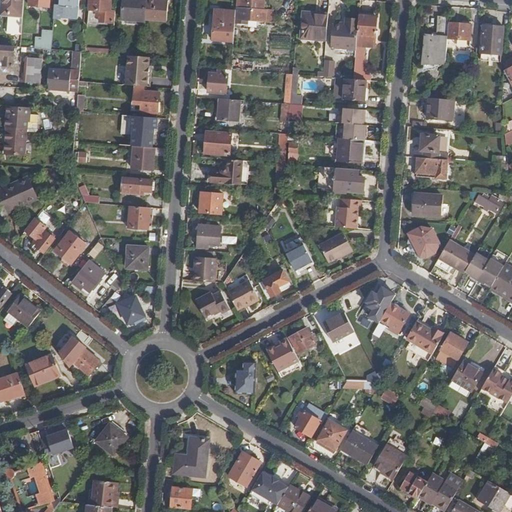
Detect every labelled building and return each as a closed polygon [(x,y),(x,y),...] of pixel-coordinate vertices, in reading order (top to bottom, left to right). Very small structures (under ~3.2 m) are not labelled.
[(23,34),(25,0),(4,0),(3,15),(12,16),(10,30),(13,34),(23,34)] [(61,0),(61,5),(59,17),(63,17),(79,19),(80,0),(61,0)] [(91,0),(90,13),(112,14),(113,0),(91,0)] [(148,0),(125,0),(124,21),(147,23),(147,19),(148,0)] [(171,0),(169,0),(148,0),(147,19),(169,21),(171,0)] [(242,0),(242,9),(238,8),(238,11),(237,24),(249,25),(249,28),(262,29),(262,22),(267,22),(268,11),(265,10),(265,1),(257,0),(256,0),(249,0),(242,0)] [(235,37),(237,24),(238,11),(217,9),(215,35),(215,41),(229,42),(229,36),(235,37)] [(326,40),(329,13),(318,12),(318,14),(304,13),(302,35),(316,37),(316,39),(326,40)] [(377,16),(359,15),(358,22),(357,34),(376,36),(377,16)] [(449,22),(450,16),(438,15),(437,35),(425,35),(423,61),(446,63),(448,39),(449,22)] [(357,34),(358,22),(345,21),(346,26),(334,25),(332,47),(335,47),(356,49),(357,45),(357,34)] [(473,25),(449,22),(448,39),(471,41),(473,25)] [(483,55),(502,55),(503,27),(485,25),(483,55)] [(45,48),(53,49),(54,33),(44,32),(44,38),(43,48),(45,48)] [(375,46),(376,36),(357,34),(357,45),(365,45),(375,46)] [(365,55),(365,45),(357,45),(356,49),(356,55),(354,78),(366,79),(366,74),(364,73),(366,55),(365,55)] [(17,49),(0,47),(0,59),(6,60),(6,66),(16,67),(17,49)] [(80,82),(83,51),(74,51),(72,74),(51,73),(49,93),(71,95),(71,91),(79,92),(80,86),(80,82)] [(150,71),(151,57),(144,56),(130,55),(128,74),(127,86),(138,86),(146,87),(149,87),(150,71)] [(501,63),(502,55),(483,55),(482,62),(501,63)] [(27,82),(42,83),(44,58),(29,57),(27,82)] [(234,61),(233,69),(252,71),(253,63),(248,63),(249,59),(245,58),(244,61),(234,61)] [(324,73),(323,76),(333,77),(334,61),(325,61),(324,73)] [(219,74),(212,73),(210,92),(228,93),(230,75),(227,74),(219,74)] [(354,78),(346,78),(344,99),(365,101),(367,80),(366,79),(354,78)] [(160,114),(162,94),(145,93),(146,87),(138,86),(137,99),(136,105),(144,105),(143,112),(160,114)] [(441,98),(443,98),(444,92),(431,90),(430,97),(441,98)] [(439,118),(441,98),(430,97),(423,97),(422,117),(439,118)] [(223,98),(222,119),(241,121),(242,108),(242,100),(223,98)] [(449,119),(450,99),(443,98),(441,98),(439,118),(449,119)] [(136,105),(137,99),(134,99),(133,111),(143,112),(144,105),(136,105)] [(290,121),(292,104),(287,103),(284,103),(282,120),(290,121)] [(18,106),(9,105),(7,125),(9,125),(9,135),(27,136),(28,129),(29,121),(31,121),(31,113),(32,107),(18,106)] [(365,109),(345,108),(344,123),(346,123),(345,138),(364,140),(365,140),(366,124),(363,124),(365,109)] [(29,121),(28,129),(37,130),(39,128),(40,114),(31,113),(31,121),(29,121)] [(157,139),(159,118),(142,116),(141,138),(157,139)] [(282,120),(282,133),(285,133),(290,133),(290,121),(282,120)] [(346,123),(344,123),(338,123),(337,138),(340,138),(345,138),(346,123)] [(445,152),(447,129),(432,128),(432,135),(440,136),(439,152),(445,152)] [(224,153),(226,134),(207,132),(206,152),(224,153)] [(296,134),(290,133),(289,147),(290,147),(290,162),(297,163),(299,143),(293,142),(293,136),(301,137),(301,138),(309,138),(309,135),(296,134)] [(27,136),(9,135),(7,153),(25,154),(27,136)] [(445,160),(445,152),(439,152),(440,136),(432,135),(422,135),(421,150),(415,150),(415,157),(417,157),(445,160)] [(338,162),(362,164),(364,140),(345,138),(340,138),(338,162)] [(157,148),(137,146),(134,169),(155,171),(157,148)] [(87,162),(88,152),(80,152),(79,162),(87,162)] [(446,178),(447,160),(445,160),(417,157),(416,176),(446,178)] [(242,185),(244,161),(229,160),(228,168),(227,167),(225,168),(224,170),(224,173),(213,173),(212,183),(242,185)] [(285,194),(287,164),(279,164),(277,194),(285,194)] [(510,174),(509,164),(504,164),(499,164),(499,173),(510,174)] [(330,191),(334,191),(335,183),(330,178),(323,178),(323,167),(318,166),(317,188),(330,189),(330,191)] [(364,178),(361,178),(358,177),(358,170),(323,167),(323,178),(330,178),(335,183),(334,191),(334,192),(346,193),(346,192),(363,193),(364,178)] [(4,183),(0,185),(0,203),(1,203),(6,213),(38,199),(30,178),(16,184),(17,186),(8,190),(4,183)] [(123,179),(122,192),(143,194),(143,192),(150,192),(151,181),(123,179)] [(92,197),(87,186),(81,189),(87,204),(88,204),(102,205),(102,198),(92,197)] [(226,195),(205,193),(203,211),(224,213),(226,195)] [(506,201),(495,193),(491,199),(484,195),(482,197),(480,196),(475,202),(497,215),(506,201)] [(443,196),(415,194),(413,215),(440,217),(443,196)] [(362,210),(362,200),(341,199),(341,208),(338,208),(336,227),(358,229),(358,216),(359,210),(362,210)] [(152,208),(132,207),(130,228),(150,230),(152,208)] [(118,209),(118,220),(130,220),(130,210),(118,209)] [(273,227),(277,221),(271,217),(267,223),(273,227)] [(37,218),(25,233),(41,245),(39,248),(45,252),(56,238),(46,230),(48,226),(37,218)] [(259,229),(260,222),(247,221),(246,228),(259,229)] [(222,227),(200,225),(199,247),(210,247),(210,244),(221,244),(222,227)] [(421,228),(407,236),(410,243),(408,244),(412,252),(414,251),(418,258),(423,256),(424,259),(434,255),(435,252),(433,248),(440,245),(432,229),(426,233),(424,229),(421,228)] [(343,232),(320,244),(329,261),(343,254),(344,255),(354,250),(343,232)] [(73,233),(58,252),(73,263),(88,245),(73,233)] [(467,271),(477,254),(451,239),(439,258),(453,266),(454,265),(467,271)] [(304,242),(286,251),(295,269),(313,260),(304,242)] [(151,248),(130,246),(128,267),(149,269),(151,248)] [(490,261),(478,253),(477,254),(467,271),(473,275),(473,276),(478,280),(490,261)] [(199,257),(197,281),(216,283),(218,258),(199,257)] [(491,258),(490,261),(478,280),(485,284),(486,282),(493,286),(504,266),(505,266),(491,258)] [(86,266),(75,280),(91,293),(102,278),(86,266)] [(511,270),(504,266),(493,286),(490,290),(499,295),(501,292),(510,297),(509,300),(511,302),(511,270)] [(260,282),(269,299),(282,292),(280,286),(289,281),(284,270),(260,282)] [(229,292),(238,310),(260,298),(251,281),(229,292)] [(157,295),(158,287),(147,285),(147,294),(157,295)] [(383,320),(393,303),(398,295),(384,287),(380,294),(375,291),(368,303),(371,305),(368,309),(374,313),(371,317),(381,323),(383,320)] [(2,290),(0,288),(0,308),(12,294),(6,289),(5,289),(4,291),(2,290)] [(212,293),(197,301),(206,317),(220,310),(222,313),(231,308),(222,292),(214,296),(212,293)] [(499,295),(509,300),(510,297),(501,292),(499,295)] [(137,319),(146,315),(137,296),(120,303),(129,323),(137,319)] [(36,321),(42,313),(23,297),(10,312),(29,329),(36,321)] [(411,314),(393,303),(383,320),(401,330),(411,314)] [(336,342),(356,331),(346,312),(326,323),(336,342)] [(149,319),(146,315),(137,319),(139,323),(149,319)] [(418,321),(409,338),(434,353),(445,334),(435,328),(434,330),(418,321)] [(308,329),(292,338),(301,354),(317,345),(315,343),(319,341),(316,337),(313,339),(308,329)] [(453,371),(468,345),(451,335),(436,361),(453,371)] [(281,372),(301,361),(300,359),(289,337),(281,342),(282,344),(281,346),(280,348),(279,347),(277,347),(270,351),(281,372)] [(86,349),(75,362),(90,375),(101,362),(86,349)] [(54,356),(29,364),(37,384),(62,376),(54,356)] [(472,394),(485,373),(465,361),(452,383),(472,394)] [(243,370),(236,371),(235,395),(255,396),(256,364),(244,363),(243,370)] [(352,363),(345,367),(349,376),(356,372),(352,363)] [(494,369),(483,388),(509,404),(511,398),(511,378),(510,381),(503,376),(504,374),(494,369)] [(26,394),(19,373),(0,380),(0,389),(4,401),(26,394)] [(399,398),(388,391),(383,398),(395,405),(399,398)] [(434,413),(439,405),(432,400),(427,409),(434,413)] [(321,422),(324,424),(330,414),(325,411),(324,413),(311,405),(307,411),(306,411),(304,413),(302,412),(300,416),(302,418),(297,427),(313,436),(321,422)] [(447,421),(452,412),(439,405),(434,413),(447,421)] [(331,421),(320,440),(336,450),(348,431),(331,421)] [(358,425),(342,450),(368,465),(379,447),(367,440),(371,433),(358,425)] [(110,426),(97,443),(114,456),(127,439),(110,426)] [(49,439),(42,441),(52,469),(62,466),(58,454),(75,448),(69,431),(49,438),(49,439)] [(190,456),(178,456),(177,473),(206,476),(210,439),(192,438),(190,456)] [(410,454),(411,453),(390,440),(375,466),(382,470),(387,473),(386,475),(395,480),(410,454)] [(414,451),(409,461),(414,464),(420,455),(414,451)] [(262,463),(245,452),(232,475),(249,485),(262,463)] [(39,505),(44,504),(57,499),(44,461),(41,462),(41,465),(31,469),(30,466),(17,470),(15,468),(12,466),(7,466),(4,468),(3,472),(2,474),(5,479),(8,481),(13,481),(22,511),(39,505)] [(280,504),(290,487),(281,482),(283,479),(275,475),(274,477),(265,472),(255,489),(280,504)] [(403,486),(420,496),(428,482),(412,472),(403,486)] [(459,488),(463,481),(451,473),(447,481),(445,482),(434,502),(447,510),(456,495),(459,488)] [(428,482),(420,496),(432,504),(434,502),(445,482),(433,475),(428,482)] [(102,481),(99,506),(105,506),(107,482),(102,481)] [(105,506),(113,507),(125,508),(127,495),(129,495),(130,484),(107,482),(105,506)] [(500,511),(511,493),(493,482),(482,501),(500,511)] [(303,511),(312,497),(292,485),(290,487),(280,504),(292,511),(303,511)] [(196,490),(176,488),(174,508),(194,509),(196,490)] [(482,511),(483,511),(460,498),(452,511),(482,511)] [(337,511),(339,511),(319,499),(310,511),(337,511)]
